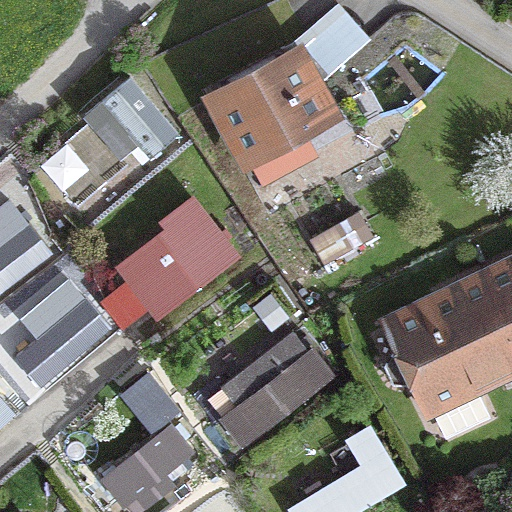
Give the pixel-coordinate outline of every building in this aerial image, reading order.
[(243,160),(326,115),(293,53),(210,97),(243,160)] [(93,118),(42,163),(74,199),(138,143),(147,154),(174,130),(129,78),(89,113),(93,118)] [(169,230),(124,263),(157,308),(233,252),(193,198),(162,220),(169,230)] [(19,212),(0,227),(0,287),(48,249),(19,212)] [(511,264),(439,300),(383,326),(394,349),(392,351),(381,366),(389,384),(409,385),(411,384),(422,407),(427,405),(438,428),(449,433),(483,416),(468,385),(511,363),(511,264)] [(75,287),(25,326),(38,343),(18,359),(34,379),(105,325),(75,287)] [(296,333),(212,398),(244,438),(327,372),(296,333)] [(167,427),(103,476),(131,511),(169,483),(160,472),(186,452),(167,427)] [(361,466),(292,506),(295,511),(353,511),(402,484),(369,427),(346,441),(361,466)]
